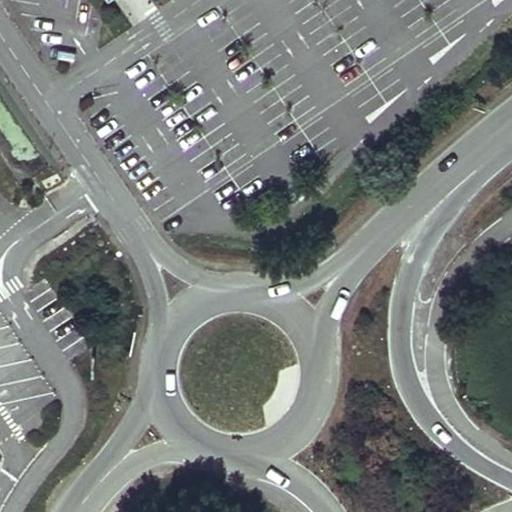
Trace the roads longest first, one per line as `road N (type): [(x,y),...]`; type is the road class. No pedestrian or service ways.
road 1 (primary): [(511,475),(464,454),(434,426),(401,360),(409,278),(487,150)]
road 2 (tertiary): [(273,299),(232,295),(195,312),(180,328),(166,369),(174,408),(193,431),(214,445),(264,449)]
road 3 (tertiary): [(366,253),(487,150)]
road 4 (tertiary): [(264,449),(304,425),(317,406),(323,360),(316,338)]
